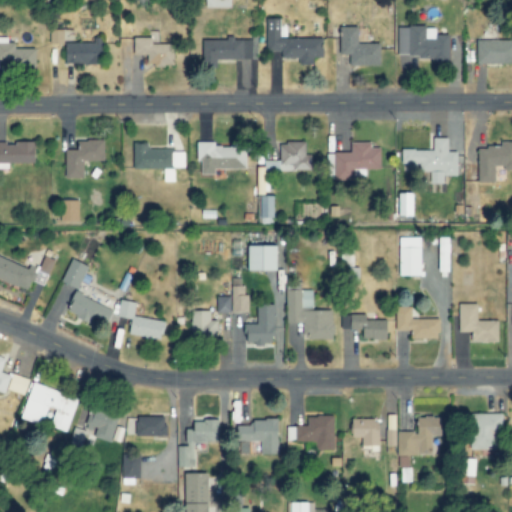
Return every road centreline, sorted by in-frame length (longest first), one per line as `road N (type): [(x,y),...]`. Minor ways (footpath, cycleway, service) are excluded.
road 1 (residential): [(511,378),(170,381),(121,371),(0,319)]
road 2 (residential): [(511,102),(0,105)]
